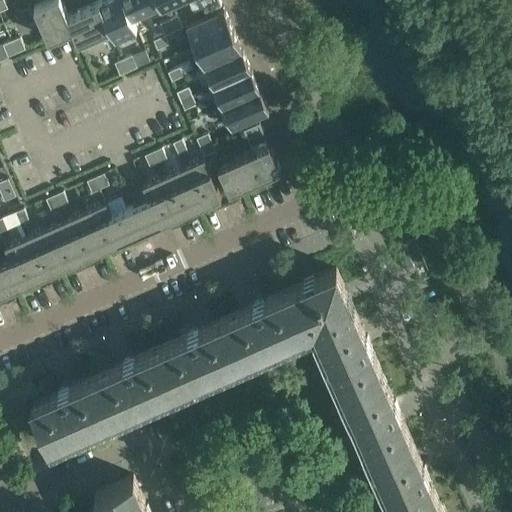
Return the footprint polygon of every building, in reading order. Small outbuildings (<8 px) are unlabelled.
[(0,0),(0,10),(8,7),(5,0),(0,0)] [(74,26),(69,14),(62,0),(44,0),(34,4),(49,37),(73,27),(74,26)] [(137,29),(132,16),(124,0),(100,0),(99,1),(110,26),(115,38),(137,29)] [(154,7),(150,0),(124,0),(132,16),(154,7)] [(110,26),(99,1),(69,14),(74,26),(73,27),(78,40),(110,26)] [(196,45),(234,29),(225,8),(187,24),(196,45)] [(178,14),(169,18),(175,30),(183,26),(178,14)] [(175,30),(169,18),(161,22),(166,34),(175,30)] [(243,48),(234,29),(196,45),(205,65),(243,48)] [(169,43),(166,34),(154,39),(158,48),(169,43)] [(21,36),(12,39),(17,51),(26,47),(21,36)] [(17,51),(12,39),(3,43),(8,55),(17,51)] [(214,85),(251,68),(243,48),(205,65),(214,85)] [(133,54),(124,58),(129,69),(138,66),(133,54)] [(129,69),(124,58),(115,61),(120,73),(129,69)] [(180,65),(168,71),(172,79),(184,74),(180,65)] [(222,105),(260,88),(251,68),(214,85),(222,105)] [(189,85),(177,90),(181,99),(193,94),(189,85)] [(269,109),(260,88),(222,105),(232,125),(269,109)] [(197,103),(193,94),(181,99),(185,108),(197,103)] [(260,120),(244,127),(254,148),(219,164),(230,189),(281,167),(260,120)] [(208,132),(197,137),(201,146),(212,141),(208,132)] [(188,149),(182,137),(174,141),(179,153),(188,149)] [(216,149),(212,141),(201,146),(205,154),(216,149)] [(168,157),(163,146),(154,150),(159,161),(168,157)] [(159,161),(154,150),(145,153),(150,165),(159,161)] [(222,193),(205,155),(184,164),(201,202),(222,193)] [(201,202),(184,164),(164,173),(181,211),(201,202)] [(110,183),(105,171),(96,175),(101,187),(110,183)] [(181,211),(164,173),(143,182),(149,195),(148,196),(149,196),(159,219),(159,220),(181,211)] [(101,187),(96,175),(87,179),(92,191),(101,187)] [(13,185),(9,177),(0,180),(0,188),(1,191),(13,185)] [(16,194),(13,185),(1,191),(5,199),(16,194)] [(69,201),(64,189),(55,193),(60,205),(69,201)] [(60,205),(55,193),(46,197),(52,209),(60,205)] [(159,219),(149,196),(148,196),(141,199),(112,212),(111,212),(122,237),(151,224),(159,220),(159,219)] [(111,212),(112,212),(106,199),(86,208),(102,246),(122,237),(111,212)] [(30,218),(24,207),(16,211),(21,222),(30,218)] [(102,246),(86,208),(66,217),(82,255),(102,246)] [(0,231),(8,227),(3,216),(0,217),(0,231)] [(82,255),(66,217),(47,225),(64,263),(82,255)] [(64,263),(47,225),(27,234),(44,272),(64,263)] [(44,272),(27,234),(7,243),(12,255),(13,255),(24,280),(44,272)] [(13,255),(12,255),(0,260),(0,290),(24,280),(13,255)] [(354,306),(344,284),(337,267),(316,276),(315,275),(305,279),(306,280),(293,286),(308,320),(313,318),(315,323),(354,306)] [(308,320),(293,286),(264,299),(263,298),(254,302),(254,303),(227,316),(244,354),(310,325),(308,320)] [(383,371),(371,343),(372,343),(368,333),(366,334),(354,306),(315,323),(344,388),(383,371)] [(244,354),(227,316),(199,328),(198,327),(188,331),(189,332),(162,344),(179,383),(244,354)] [(179,383),(162,344),(134,356),(134,355),(124,359),(125,361),(97,373),(114,412),(179,383)] [(411,436),(399,408),(400,407),(396,398),(395,398),(383,371),(344,388),(372,453),(411,436)] [(114,412),(97,373),(69,385),(69,384),(59,388),(59,389),(31,402),(48,441),(114,412)] [(413,511),(440,500),(428,473),(429,472),(425,463),(424,463),(411,436),(372,453),(398,511),(413,511)] [(151,511),(152,511),(148,501),(147,502),(134,473),(95,490),(104,511),(151,511)] [(445,511),(440,500),(413,511),(445,511)]
